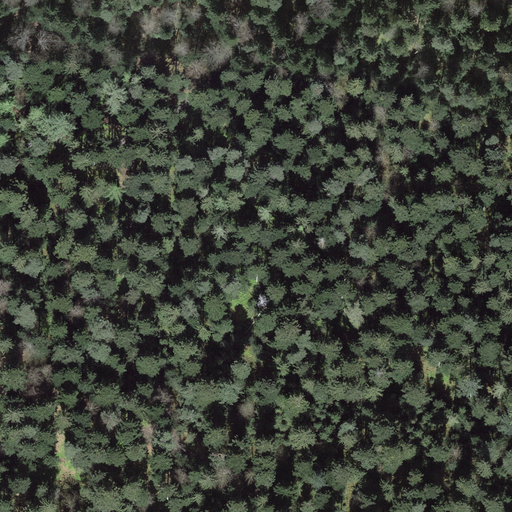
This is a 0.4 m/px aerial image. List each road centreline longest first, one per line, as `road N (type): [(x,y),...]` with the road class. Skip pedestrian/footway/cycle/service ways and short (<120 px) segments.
road 1 (track): [(0,204),(89,166),(227,59),(280,0)]
road 2 (track): [(0,388),(163,439),(304,511)]
